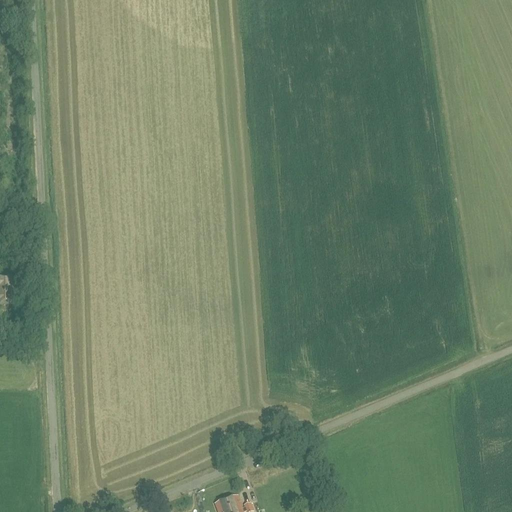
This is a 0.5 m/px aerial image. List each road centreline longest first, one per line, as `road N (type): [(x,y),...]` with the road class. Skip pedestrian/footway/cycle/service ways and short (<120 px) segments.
road 1 (unclassified): [(56,511),(30,0)]
road 2 (unclassified): [(124,511),(511,350)]
